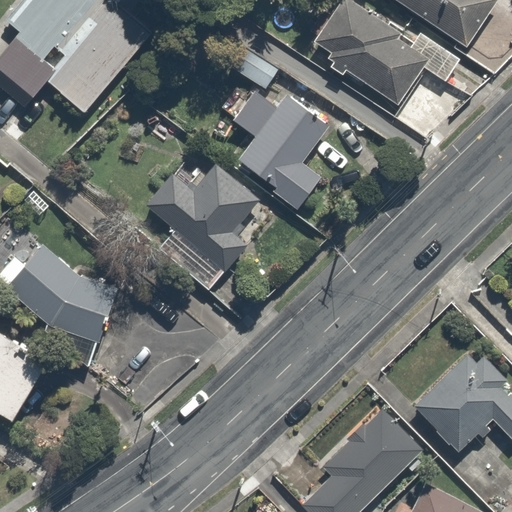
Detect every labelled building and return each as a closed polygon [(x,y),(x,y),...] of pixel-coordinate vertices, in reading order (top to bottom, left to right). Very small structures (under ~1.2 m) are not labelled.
[(16,0),(2,20),(14,29),(0,46),(0,71),(28,93),(45,71),(89,105),(155,20),(129,0),(16,0)] [(434,49),(349,0),(333,0),(310,39),(327,49),(320,62),(348,79),(353,71),(404,100),(434,49)] [(398,0),(455,39),(481,0),(398,0)] [(236,32),(220,54),(267,87),(282,65),(236,32)] [(278,104),(250,84),(230,111),(253,128),(235,153),(304,203),(326,172),(302,155),(326,122),(286,93),(278,104)] [(195,181),(168,164),(144,204),(170,220),(153,248),(207,282),(262,195),(208,161),(195,181)] [(124,290),(36,239),(9,285),(97,336),(124,290)] [(0,409),(5,413),(45,354),(0,324),(0,409)] [(511,389),(461,344),(408,405),(455,447),(487,412),(511,434),(511,433),(511,389)] [(331,471),(302,501),(313,511),(351,511),(420,442),(380,403),(321,462),(331,471)] [(408,511),(399,511),(397,511),(396,511),(475,511),(479,505),(424,479),(408,511)] [(511,511),(511,487),(495,506),(501,511),(511,511)]
